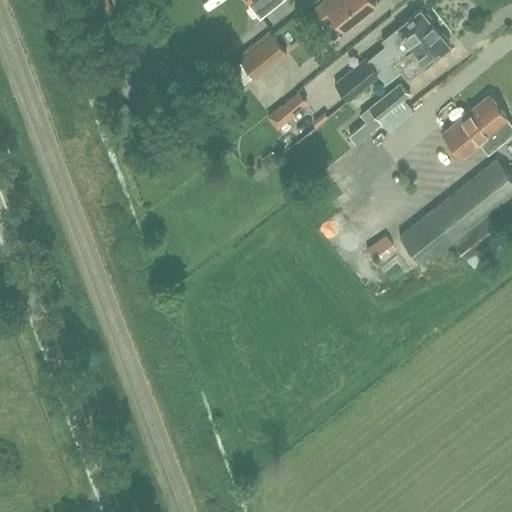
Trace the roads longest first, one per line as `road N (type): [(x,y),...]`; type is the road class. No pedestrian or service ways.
road 1 (unclassified): [(110,511),(0,216)]
road 2 (track): [(82,511),(11,320),(0,326)]
